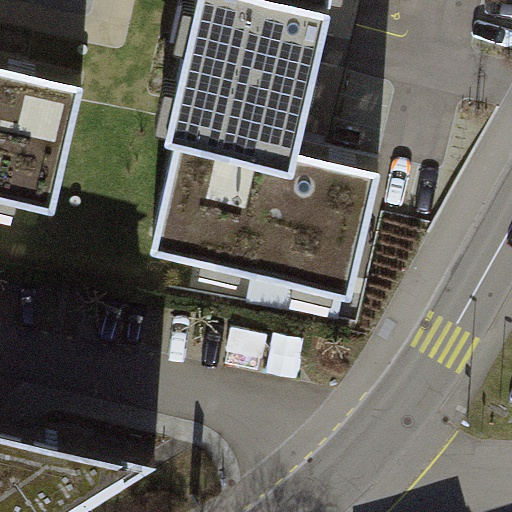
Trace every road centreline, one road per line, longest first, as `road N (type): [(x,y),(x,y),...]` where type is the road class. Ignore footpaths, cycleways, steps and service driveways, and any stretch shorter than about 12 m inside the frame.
road 1 (residential): [(301,511),(363,457),(405,405),(511,229)]
road 2 (unknown): [(105,0),(90,39),(49,75),(0,84)]
